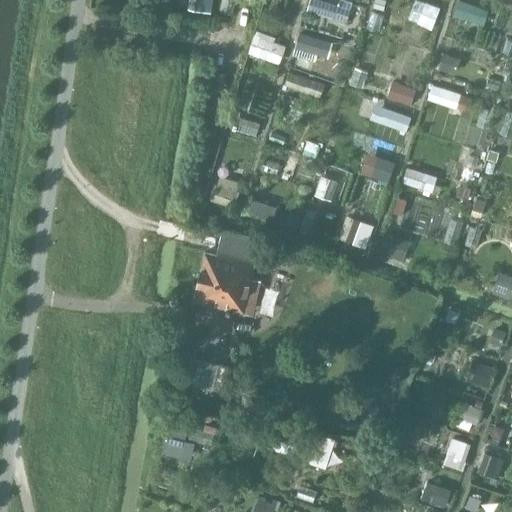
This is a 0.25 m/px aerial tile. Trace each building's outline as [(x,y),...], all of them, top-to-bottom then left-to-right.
[(191,0),(190,7),(210,10),(211,0),(191,0)] [(206,124),(204,135),(211,136),(213,125),(206,124)] [(222,228),(218,248),(246,256),(250,257),(252,249),(255,237),(223,228),(222,228)] [(245,313),(254,278),(252,277),(255,263),(254,263),(231,257),(231,258),(216,254),(205,252),(193,301),(245,313)] [(329,309),(334,294),(335,292),(312,284),(307,297),(305,301),(329,309)] [(416,303),(381,294),(377,306),(412,316),(416,303)]
